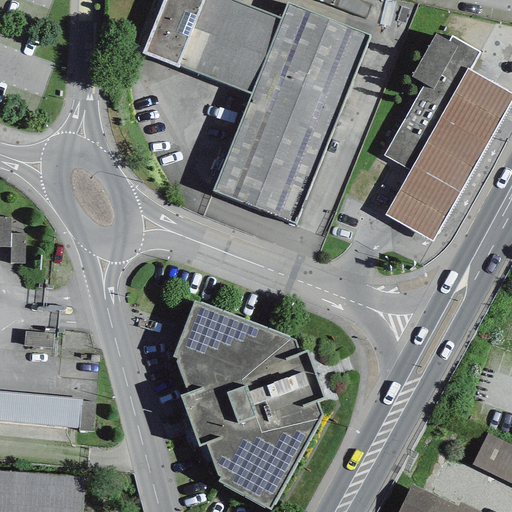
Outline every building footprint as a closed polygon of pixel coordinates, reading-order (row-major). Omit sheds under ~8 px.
[(282,19),(236,0),(164,0),(144,52),(251,95),(282,19)] [(251,95),(213,191),(295,224),(370,36),(288,3),(282,19),(251,95)] [(410,78),(423,85),(447,42),(434,34),(410,78)] [(480,52),(452,36),(447,42),(423,85),(383,156),(410,171),(385,215),(432,241),(511,99),(511,94),(469,70),(480,52)] [(27,225),(14,226),(13,212),(0,212),(0,237),(0,239),(16,238),(16,248),(29,247),(27,225)] [(297,341),(196,301),(175,357),(188,394),(182,396),(200,447),(207,445),(221,484),(272,509),(323,415),(318,401),(324,399),(308,352),(301,354),(297,341)] [(0,393),(0,423),(77,430),(80,401),(0,393)] [(511,470),(511,432),(489,422),(475,454),(511,470)] [(399,511),(511,511),(511,505),(411,466),(393,509),(399,511)] [(81,511),(83,481),(0,475),(0,511),(81,511)]
